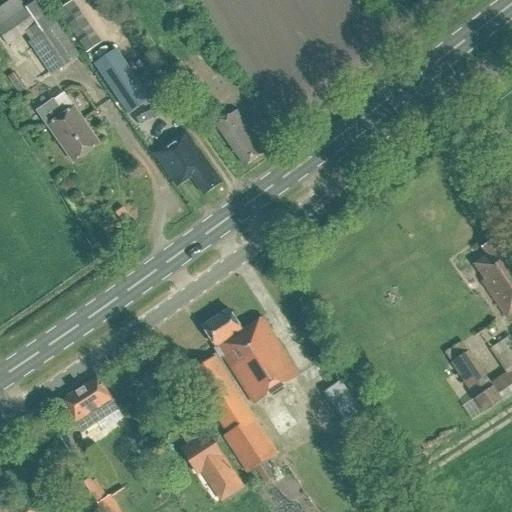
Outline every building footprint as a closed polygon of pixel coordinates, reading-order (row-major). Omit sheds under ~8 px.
[(79,56),(40,0),(35,0),(25,7),(43,32),(28,43),(51,75),(79,56)] [(49,0),(86,53),(101,42),(71,0),(49,0)] [(26,8),(0,26),(0,34),(8,45),(37,25),(26,8)] [(128,116),(151,99),(115,47),(110,50),(95,61),(91,64),(128,116)] [(193,80),(180,61),(165,71),(178,90),(193,80)] [(16,73),(6,80),(17,96),(26,89),(16,73)] [(74,108),(63,115),(53,101),(37,112),(73,162),(99,144),(74,108)] [(266,151),(244,121),(236,110),(214,124),(245,166),(266,151)] [(185,131),(155,154),(177,187),(191,177),(204,195),(222,182),(185,131)] [(511,251),(508,254),(496,237),(482,248),(487,255),(474,264),(484,279),(480,281),(505,317),(511,311),(511,251)] [(254,405),(300,376),(262,317),(242,330),(229,310),(202,327),(216,347),(217,347),(254,405)] [(503,372),(511,367),(511,358),(502,339),(489,346),(503,372)] [(469,351),(451,362),(475,399),(463,407),(472,421),(486,412),(511,395),(511,370),(507,374),(506,373),(490,383),(469,351)] [(265,484),(275,478),(265,461),(277,453),(215,357),(193,371),(209,396),(205,399),(228,434),(224,437),(247,472),(255,468),(265,484)] [(82,432),(119,409),(98,377),(61,401),(75,423),(76,422),(82,432)] [(339,380),(336,382),(321,392),(330,404),(331,403),(345,423),(343,424),(361,451),(379,438),(339,380)] [(64,432),(53,439),(64,455),(74,448),(64,432)] [(241,487),(208,436),(185,452),(194,467),(204,460),(227,495),(241,487)] [(75,488),(90,511),(113,511),(91,478),(75,488)]
